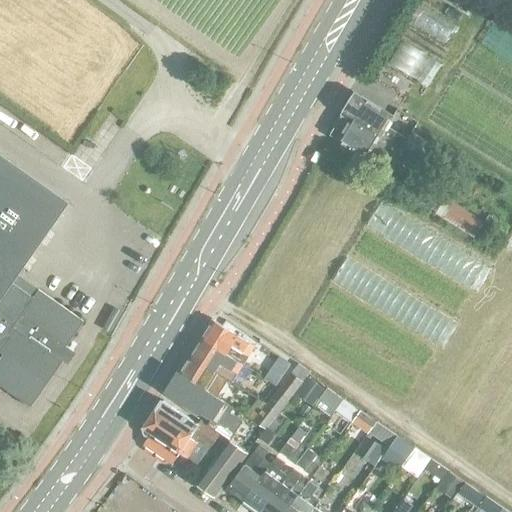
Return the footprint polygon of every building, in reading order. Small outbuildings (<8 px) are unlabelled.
[(444,42),(457,22),(423,0),(421,0),(409,19),(444,42)] [(389,61),(430,83),(443,59),(402,36),(389,61)] [(358,91),(344,110),(401,149),(408,139),(388,125),(395,116),(358,91)] [(396,159),(402,150),(401,149),(344,110),(331,130),(369,156),(376,145),(396,159)] [(413,131),(410,136),(408,139),(401,149),(402,150),(434,171),(446,153),(413,131)] [(0,352),(0,384),(30,405),(62,359),(57,356),(83,319),(38,288),(32,296),(10,281),(67,200),(0,152),(0,352)] [(485,221),(449,197),(451,194),(416,172),(404,190),(476,237),(480,230),(500,242),(510,227),(490,214),(485,221)] [(214,319),(203,337),(228,354),(244,364),(250,355),(256,346),(216,320),(214,319)] [(203,337),(191,355),(221,374),(230,380),(233,381),(244,364),(228,354),(203,337)] [(267,375),(278,382),(292,360),(280,353),(267,375)] [(191,355),(180,373),(219,397),(224,389),(230,380),(221,374),(191,355)] [(299,363),(280,388),(290,395),(306,373),(309,375),(311,371),(299,363)] [(169,390),(170,391),(200,409),(201,412),(211,417),(212,414),(216,416),(210,425),(222,433),(229,438),(231,439),(235,432),(245,438),(251,428),(241,422),(242,420),(230,413),(234,407),(219,397),(180,373),(169,390)] [(296,392),(313,404),(315,405),(320,398),(318,397),(326,387),(309,375),(306,373),(290,395),(293,397),(296,392)] [(327,388),(326,387),(318,397),(320,398),(337,410),(345,399),(328,387),(327,388)] [(280,388),(269,402),(282,410),(293,397),(290,395),(280,388)] [(259,398),(247,413),(268,428),(282,410),(269,402),(267,404),(259,398)] [(337,410),(351,420),(359,409),(345,399),(337,410)] [(181,452),(188,457),(194,461),(203,449),(208,453),(214,445),(222,433),(210,425),(203,420),(200,424),(164,400),(142,433),(150,438),(145,445),(173,464),(181,452)] [(361,410),(359,409),(351,420),(352,421),(347,428),(348,429),(344,434),(350,439),(364,422),(373,428),(375,429),(380,422),(361,409),(361,410)] [(399,435),(380,422),(375,429),(373,428),(370,431),(391,446),(399,435)] [(268,443),(275,433),(266,427),(259,437),(268,443)] [(281,451),(290,458),(301,443),(292,437),(281,451)] [(198,481),(216,495),(248,451),(231,439),(229,438),(198,481)] [(375,438),(364,455),(377,463),(388,445),(375,438)] [(272,462),(264,456),(269,450),(260,444),(229,487),(245,499),(272,462)] [(410,456),(424,466),(431,456),(417,446),(410,456)] [(298,463),(307,470),(318,454),(309,447),(298,463)] [(197,468),(208,453),(203,449),(194,461),(192,464),(197,468)] [(245,499),(261,510),(287,474),(280,469),(285,463),(276,456),(272,462),(245,499)] [(424,466),(441,478),(448,468),(431,456),(424,466)] [(323,481),(330,472),(321,465),(314,475),(323,481)] [(287,474),(261,510),(263,511),(284,511),(304,486),(296,481),(301,474),(292,467),(287,474)] [(465,480),(448,468),(441,478),(435,485),(453,497),(465,480)] [(311,511),(318,502),(320,499),(312,494),(318,485),(309,479),(304,486),(284,511),(311,511)] [(485,495),(465,480),(453,497),(459,501),(463,495),(477,505),(485,495)] [(480,505),(489,511),(498,511),(503,505),(487,495),(487,496),(485,495),(477,505),(479,507),(480,505)] [(311,511),(331,511),(318,502),(311,511)]
